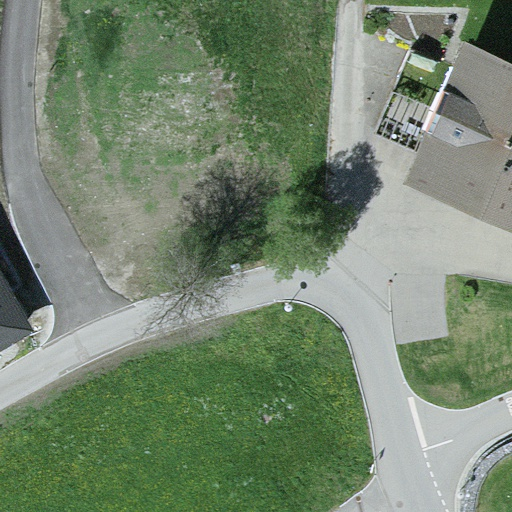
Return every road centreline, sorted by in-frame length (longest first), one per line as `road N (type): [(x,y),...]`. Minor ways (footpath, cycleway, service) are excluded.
road 1 (residential): [(396,455),(354,311),(316,283),(249,289),(151,315),(0,390)]
road 2 (residential): [(396,455),(511,413)]
